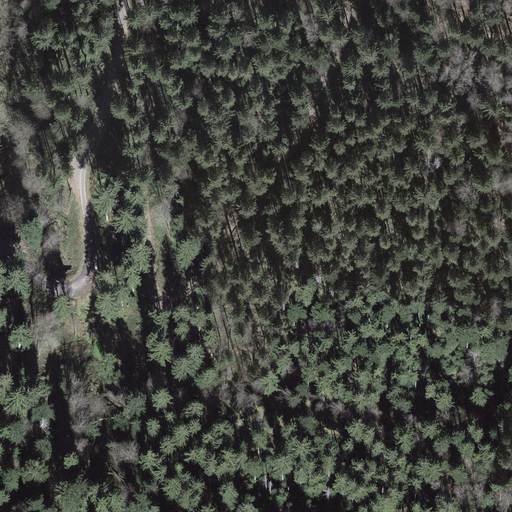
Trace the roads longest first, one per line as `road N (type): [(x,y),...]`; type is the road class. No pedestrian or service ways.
road 1 (track): [(364,0),(279,164),(169,309),(153,298),(145,243),(152,76),(143,0)]
road 2 (track): [(123,0),(104,112),(81,174),(86,278),(59,291),(0,243)]
